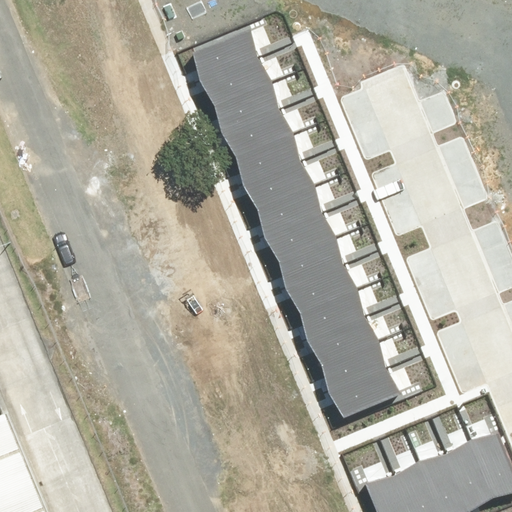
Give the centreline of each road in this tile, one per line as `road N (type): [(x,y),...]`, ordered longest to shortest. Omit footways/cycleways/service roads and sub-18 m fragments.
road 1 (unclassified): [(194,511),(0,44)]
road 2 (residential): [(511,384),(398,100)]
